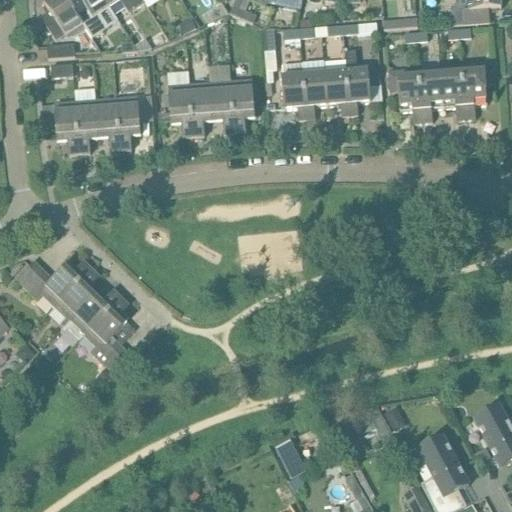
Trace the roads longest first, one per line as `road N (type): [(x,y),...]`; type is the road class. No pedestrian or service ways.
road 1 (residential): [(24,220),(224,178),(330,173),(511,184)]
road 2 (residential): [(24,220),(7,0)]
